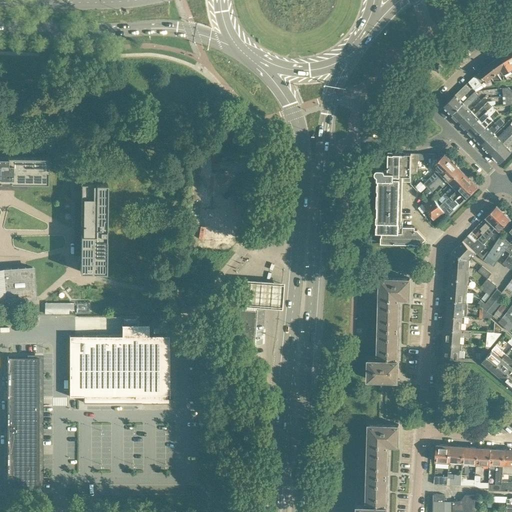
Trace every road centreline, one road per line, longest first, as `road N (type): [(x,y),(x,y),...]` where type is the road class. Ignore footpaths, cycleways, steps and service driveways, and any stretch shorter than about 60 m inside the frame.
road 1 (secondary): [(260,62),(292,110),(304,161),(274,511)]
road 2 (secondary): [(296,511),(321,148)]
road 3 (residential): [(419,431),(433,252),(502,183)]
road 4 (secondary): [(0,28),(161,27),(237,44)]
road 5 (residential): [(511,38),(433,99),(449,130)]
road 6 (unclassified): [(321,148),(363,139),(434,141),(449,130)]
